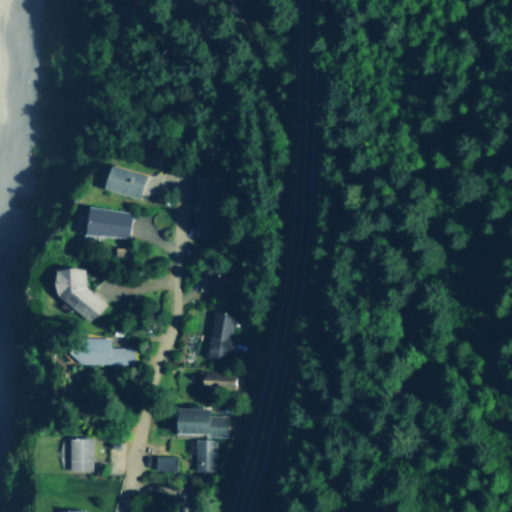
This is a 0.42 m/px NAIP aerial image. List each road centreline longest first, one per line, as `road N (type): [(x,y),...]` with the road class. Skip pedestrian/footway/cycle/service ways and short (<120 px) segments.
road 1 (secondary): [(236,511),(266,410),(299,211),(311,57),(306,0)]
road 2 (residential): [(123,511),(164,334),(185,179)]
